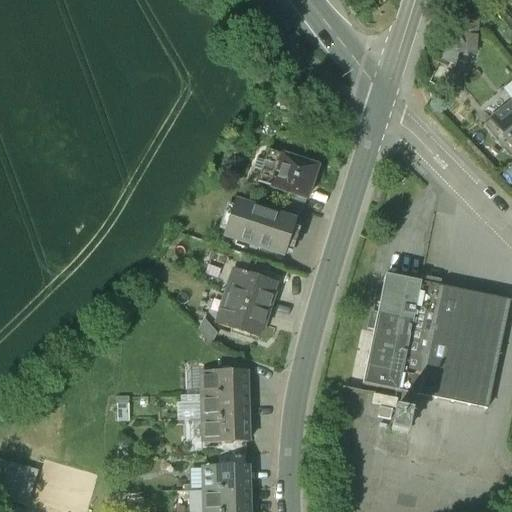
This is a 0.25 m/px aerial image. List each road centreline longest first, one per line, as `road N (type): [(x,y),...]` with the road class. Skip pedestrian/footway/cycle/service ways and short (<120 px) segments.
road 1 (secondary): [(291,511),(303,350),(383,94)]
road 2 (residential): [(511,241),(383,94)]
road 3 (secondary): [(383,94),(305,0)]
